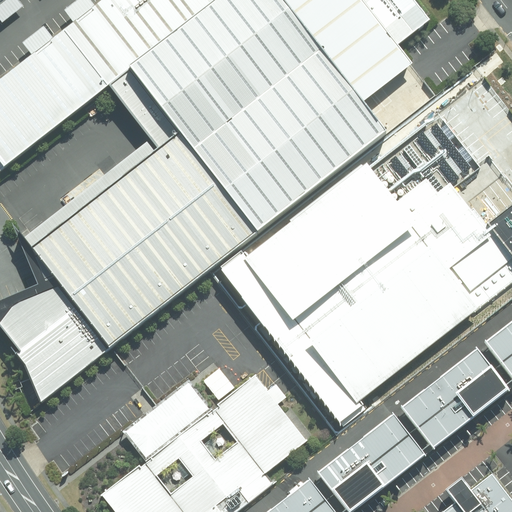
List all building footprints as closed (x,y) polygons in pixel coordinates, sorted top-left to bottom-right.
[(0,0),(0,11),(10,4),(15,0),(0,0)] [(0,81),(0,172),(113,87),(222,0),(105,0),(85,16),(44,47),(0,81)] [(61,281),(114,348),(391,133),(367,102),(287,0),(222,0),(113,87),(151,141),(27,237),(61,281)] [(287,0),(367,102),(415,64),(402,46),(432,21),(416,0),(287,0)] [(247,260),(359,404),(511,281),(511,208),(488,227),(464,197),(453,183),(439,194),(428,179),(400,202),(398,199),(394,195),(388,187),(384,182),(369,163),(247,260)] [(0,325),(28,365),(43,403),(114,348),(61,281),(16,297),(0,321),(0,325)] [(511,341),(498,352),(511,369),(511,341)] [(417,413),(450,457),(511,410),(511,385),(491,358),(417,413)] [(126,433),(148,460),(104,495),(116,511),(237,511),(273,484),(266,475),(309,442),(257,375),(213,409),(192,382),(126,433)] [(331,479),(355,511),(379,511),(440,467),(406,423),(331,479)] [(511,511),(511,487),(511,486),(491,499),(483,486),(463,500),(470,511),(511,511)] [(288,511),(341,511),(322,487),(288,511)]
